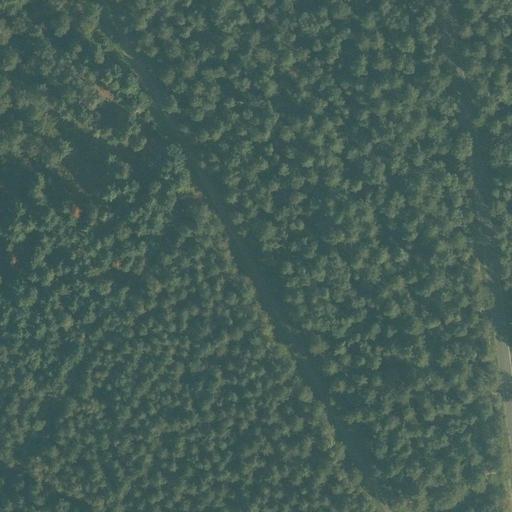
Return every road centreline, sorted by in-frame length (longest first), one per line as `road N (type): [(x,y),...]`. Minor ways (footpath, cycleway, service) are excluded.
road 1 (track): [(511,120),(202,178),(0,495)]
road 2 (unclassified): [(101,0),(386,511)]
road 3 (unclassified): [(441,0),(511,411)]
